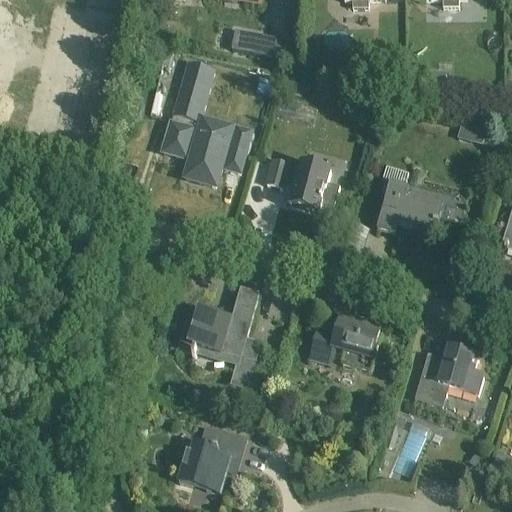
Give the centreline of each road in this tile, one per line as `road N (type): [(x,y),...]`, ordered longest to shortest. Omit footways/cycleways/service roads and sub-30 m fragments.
road 1 (residential): [(511,335),(151,231)]
road 2 (residential): [(132,511),(118,443),(151,231)]
road 3 (residential): [(489,511),(387,494),(300,511)]
road 4 (residential): [(151,231),(0,191)]
